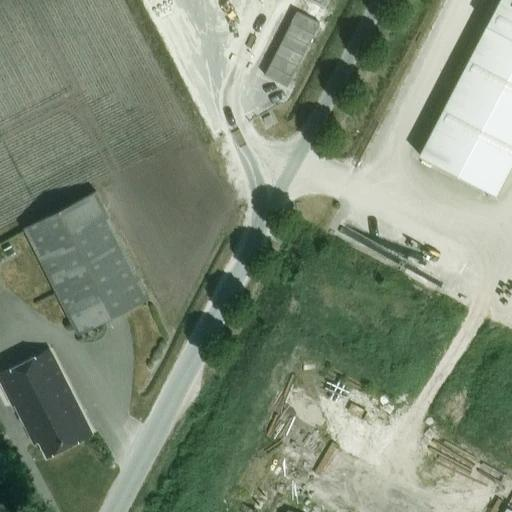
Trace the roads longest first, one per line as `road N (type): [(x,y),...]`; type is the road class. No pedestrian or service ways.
road 1 (unclassified): [(112,511),(380,0)]
road 2 (unknown): [(377,195),(310,172),(277,198),(246,149),(229,67)]
road 3 (unknown): [(377,195),(470,0)]
road 4 (unknown): [(377,195),(481,239),(511,239)]
